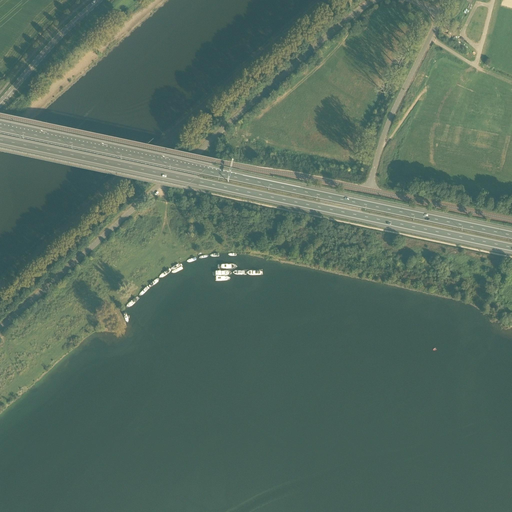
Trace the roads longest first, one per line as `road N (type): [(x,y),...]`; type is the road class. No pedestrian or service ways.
road 1 (trunk): [(511,235),(0,127)]
road 2 (trunk): [(0,140),(511,247)]
road 3 (unclassified): [(0,326),(375,0)]
road 4 (unclassified): [(368,192),(0,116)]
road 5 (unclassified): [(368,192),(394,107),(441,14)]
road 6 (unclassified): [(511,221),(368,192)]
road 7 (secondary): [(0,104),(99,0)]
